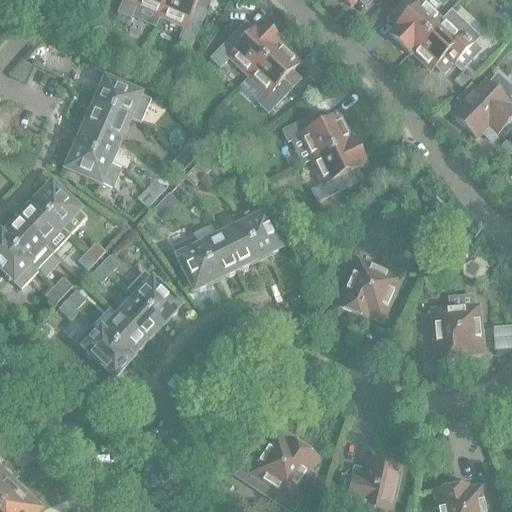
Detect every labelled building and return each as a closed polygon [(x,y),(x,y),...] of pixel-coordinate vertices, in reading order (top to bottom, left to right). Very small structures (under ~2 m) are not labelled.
[(132,17),(156,27),(167,0),(125,0),(118,16),(130,22),(132,17)] [(196,7),(198,0),(168,0),(160,19),(184,30),(178,43),(191,49),(207,12),(196,7)] [(340,0),(350,9),(358,0),(371,0),(374,2),(375,0),(340,0)] [(421,6),(426,0),(407,0),(394,14),(403,23),(389,38),(409,57),(440,24),(421,6)] [(451,13),(440,24),(409,57),(409,58),(412,55),(431,73),(437,67),(446,75),(480,40),(451,13)] [(249,79),(281,45),(261,26),(246,42),(237,33),(210,62),(220,71),(230,61),(249,79)] [(279,49),(281,46),(281,45),(249,79),(268,97),(258,108),(268,117),(292,91),(283,83),(298,67),(279,49)] [(498,137),(511,121),(511,90),(496,75),(453,120),(475,141),(488,128),(498,137)] [(150,103),(139,99),(105,83),(104,86),(101,87),(98,93),(100,96),(95,106),(130,121),(140,126),(150,103)] [(120,143),(130,121),(95,106),(91,116),(87,118),(85,123),(86,126),(85,128),(120,143)] [(338,120),(319,129),(313,118),(281,134),(287,146),(301,140),(312,163),(354,143),(353,142),(350,144),(338,120)] [(110,165),(120,143),(85,128),(85,130),(81,131),(79,137),(80,140),(76,150),(110,165)] [(347,177),(366,168),(354,143),(312,163),(324,187),(311,194),(317,206),(352,188),(347,177)] [(189,167),(198,158),(188,149),(180,159),(189,167)] [(100,188),(110,165),(76,150),(71,160),(68,162),(66,167),(67,170),(66,173),(100,188)] [(180,177),(189,167),(180,159),(171,168),(180,177)] [(211,171),(208,168),(202,162),(193,172),(202,180),(211,171)] [(194,190),(202,180),(193,172),(185,181),(194,190)] [(156,202),(164,193),(155,184),(146,193),(156,202)] [(87,221),(79,214),(52,188),(50,190),(46,190),(42,194),(42,198),(34,206),(69,239),(87,221)] [(147,211),(156,202),(146,193),(138,202),(147,211)] [(169,215),(178,206),(169,197),(160,206),(169,215)] [(34,206),(27,214),(23,214),(19,218),(19,222),(18,223),(53,256),(69,239),(34,206)] [(161,224),(169,215),(160,206),(151,215),(161,224)] [(279,253),(281,252),(264,218),(242,229),(259,263),(269,258),(272,259),(278,256),(279,253)] [(1,241),(30,268),(36,274),(53,256),(45,249),(18,223),(17,225),(13,225),(9,229),(9,233),(1,241)] [(249,268),(259,263),(242,229),(221,239),(237,273),(239,272),(242,273),(248,271),(249,268)] [(36,274),(0,239),(0,274),(3,277),(3,280),(8,284),(11,284),(13,286),(20,293),(38,275),(36,274)] [(236,274),(237,273),(221,239),(199,250),(216,284),(226,279),(229,280),(235,277),(236,274)] [(96,265),(105,256),(96,247),(87,256),(96,265)] [(206,289),(216,284),(199,250),(177,261),(194,295),(196,294),(199,295),(205,292),(206,289)] [(87,274),(96,265),(87,256),(78,265),(87,274)] [(110,278),(118,268),(109,260),(100,269),(110,278)] [(381,324),(399,283),(358,264),(338,310),(357,319),(359,314),(381,324)] [(101,287),(110,278),(100,269),(92,278),(101,287)] [(179,310),(152,284),(145,277),(128,295),(135,302),(162,328),(170,320),(173,319),(177,315),(177,312),(179,310)] [(63,299),(72,290),(62,281),(54,290),(63,299)] [(54,308),(63,299),(54,290),(45,300),(54,308)] [(77,312),(85,303),(76,294),(67,304),(77,312)] [(154,336),(162,328),(135,302),(118,319),(145,345),(147,344),(150,344),(154,339),(154,336)] [(68,321),(77,312),(67,304),(59,313),(68,321)] [(457,358),(481,356),(477,311),(432,315),(437,365),(458,363),(457,358)] [(144,346),(145,345),(118,319),(102,336),(101,334),(100,335),(131,364),(131,363),(129,362),(137,354),(140,354),(144,350),(144,346)] [(76,346),(85,354),(85,358),(89,362),(93,362),(97,366),(89,375),(102,388),(111,379),(114,382),(131,364),(100,335),(93,328),(76,346)] [(17,353),(23,358),(29,353),(23,347),(17,353)] [(235,370),(244,362),(234,351),(226,360),(235,370)] [(298,448),(296,452),(276,439),(251,477),(288,502),(316,460),(298,448)] [(390,511),(399,471),(369,464),(365,483),(352,480),(347,506),(351,507),(349,511),(390,511)] [(0,511),(2,511),(21,494),(0,474),(0,511)] [(498,511),(494,488),(480,491),(457,495),(456,490),(435,494),(438,511),(498,511)] [(39,511),(21,494),(2,511),(39,511)]
